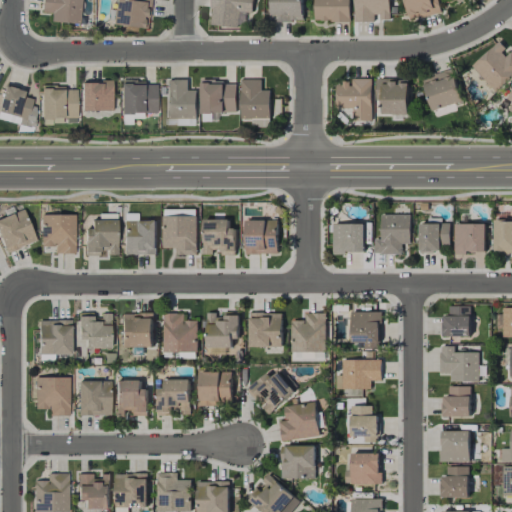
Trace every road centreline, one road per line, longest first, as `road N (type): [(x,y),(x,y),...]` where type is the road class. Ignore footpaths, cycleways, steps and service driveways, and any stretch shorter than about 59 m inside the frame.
road 1 (residential): [(511,6),(452,43),(408,52),(16,51)]
road 2 (residential): [(13,284),(511,283)]
road 3 (residential): [(0,447),(242,448)]
road 4 (residential): [(309,52),(309,285)]
road 5 (residential): [(413,284),(413,511)]
road 6 (residential): [(13,511),(13,284)]
road 7 (primary): [(56,172),(216,173)]
road 8 (primary): [(391,173),(511,173)]
